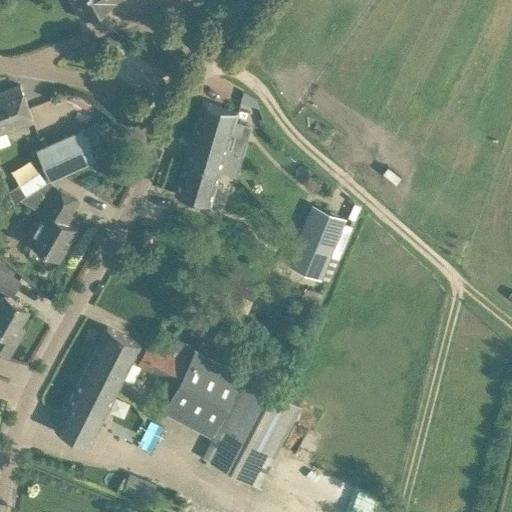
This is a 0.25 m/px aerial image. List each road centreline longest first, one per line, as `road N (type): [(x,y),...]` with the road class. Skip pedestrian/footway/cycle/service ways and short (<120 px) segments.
road 1 (residential): [(0,511),(31,391),(145,183),(147,152)]
road 2 (unknown): [(467,270),(215,41)]
road 3 (residential): [(147,152),(167,139),(215,41),(245,0)]
road 4 (residential): [(25,66),(179,0)]
road 5 (residential): [(147,152),(136,121),(111,94),(75,75),(25,66)]
